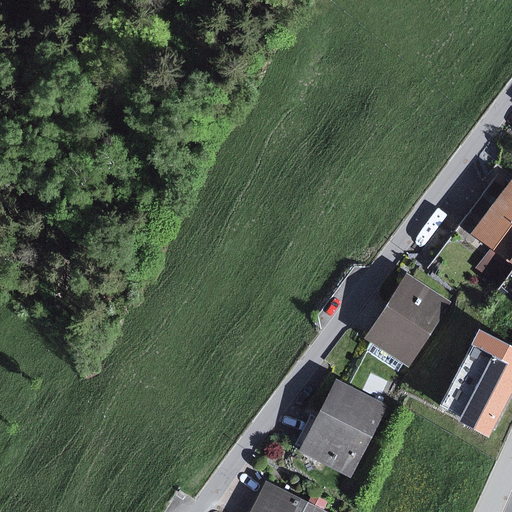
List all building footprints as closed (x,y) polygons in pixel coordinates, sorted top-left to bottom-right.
[(511,181),(474,233),(495,249),(482,266),(499,278),(511,262),(511,260),(511,181)] [(410,276),(368,341),(408,367),(451,302),(410,276)] [(511,346),(477,329),(442,401),(464,412),(459,422),(492,438),(511,397),(511,346)] [(338,374),(302,446),(355,472),(390,401),(338,374)] [(337,511),(338,511),(268,479),(252,511),(337,511)]
